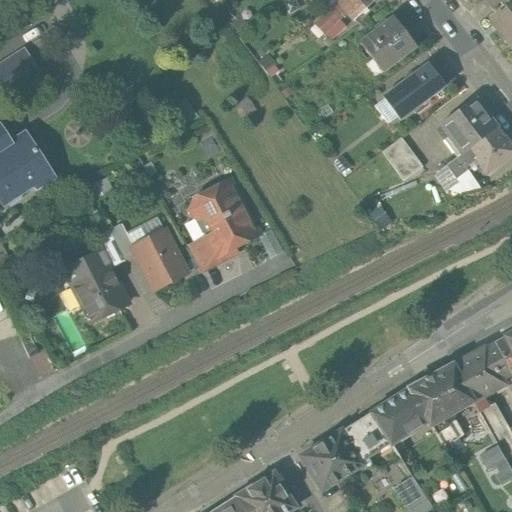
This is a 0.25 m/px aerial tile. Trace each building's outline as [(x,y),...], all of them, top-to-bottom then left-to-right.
[(332,0),(340,8),(347,0),(353,0),(365,12),(376,0),(332,0)] [(365,12),(353,0),(347,0),(340,8),(347,15),(344,19),(347,22),(351,19),(354,22),(365,12)] [(484,0),(492,9),(503,0),(484,0)] [(511,3),(493,19),(507,37),(511,32),(511,3)] [(414,50),(391,20),(359,45),(382,75),(414,50)] [(22,50),(0,64),(0,83),(13,103),(33,89),(28,81),(37,75),(22,50)] [(427,67),(397,88),(413,112),(444,91),(427,67)] [(474,101),(440,126),(462,156),(462,155),(496,130),(474,101)] [(462,155),(462,156),(469,165),(476,160),(479,164),(476,165),(484,176),(511,156),(511,149),(504,139),(503,139),(496,130),(462,155)] [(23,135),(9,145),(0,131),(0,188),(3,193),(0,195),(0,199),(3,205),(10,207),(19,201),(21,194),(18,189),(30,182),(36,191),(53,180),(23,135)] [(422,168),(401,139),(381,153),(403,182),(422,168)] [(462,156),(445,168),(454,180),(467,170),(465,167),(469,165),(462,156)] [(242,212),(227,182),(192,200),(192,201),(188,211),(193,221),(204,223),(210,235),(206,238),(208,242),(217,259),(218,259),(259,237),(251,222),(244,225),(238,213),(242,212)] [(128,232),(132,243),(158,232),(153,222),(128,232)] [(121,226),(107,233),(124,263),(136,257),(132,250),(133,249),(121,226)] [(107,233),(106,232),(96,237),(113,269),(124,263),(107,233)] [(185,275),(164,233),(133,249),(132,250),(136,257),(153,291),(185,275)] [(208,242),(190,251),(188,247),(186,248),(201,275),(221,264),(218,259),(217,259),(208,242)] [(109,270),(72,288),(83,310),(81,315),(84,320),(89,322),(90,324),(126,306),(109,270)] [(511,334),(505,338),(505,340),(494,346),(511,375),(511,374),(511,334)] [(484,349),(451,367),(472,404),(484,397),(504,386),(501,380),(511,375),(494,346),(484,351),(484,349)] [(451,367),(408,390),(428,423),(427,424),(443,449),(462,437),(453,419),(454,413),(472,404),(451,367)] [(408,390),(371,413),(390,445),(391,446),(399,441),(400,443),(412,435),(412,433),(427,424),(428,423),(408,390)] [(511,437),(494,405),(490,408),(484,397),(472,404),(511,475),(511,437)] [(371,413),(346,429),(365,462),(390,445),(371,413)] [(341,432),(301,458),(322,492),(362,467),(341,432)] [(273,475),(236,498),(245,511),(289,511),(295,509),(273,475)] [(416,475),(397,486),(412,511),(413,511),(432,501),(416,475)] [(236,499),(215,511),(245,511),(236,498),(235,498),(236,499)]
